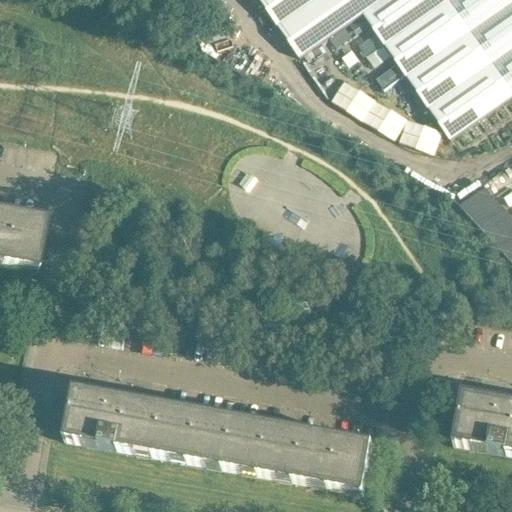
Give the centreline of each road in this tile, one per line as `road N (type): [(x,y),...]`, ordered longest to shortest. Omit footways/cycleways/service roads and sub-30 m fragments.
road 1 (residential): [(421,420),(50,351)]
road 2 (residential): [(50,351),(70,192),(0,174)]
road 3 (residential): [(22,511),(50,351)]
road 4 (residential): [(421,420),(431,368),(440,360),(511,369)]
